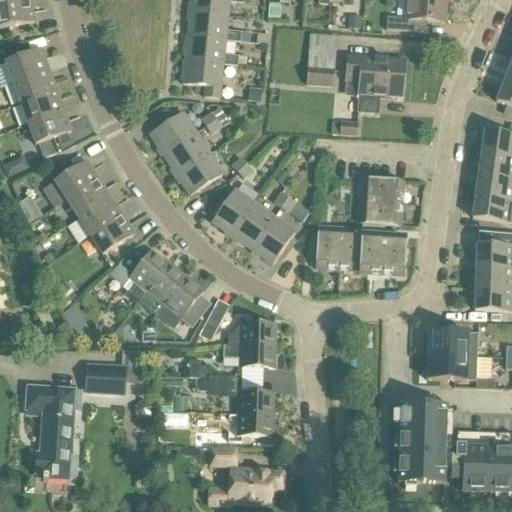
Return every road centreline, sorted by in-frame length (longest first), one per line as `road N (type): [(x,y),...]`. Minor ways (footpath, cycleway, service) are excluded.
road 1 (residential): [(314,318),(228,274),(169,219),(111,131),(68,0)]
road 2 (residential): [(399,309),(427,287),(456,98),(503,0)]
road 3 (residential): [(399,309),(399,397),(511,400)]
road 4 (residential): [(323,511),(314,318)]
